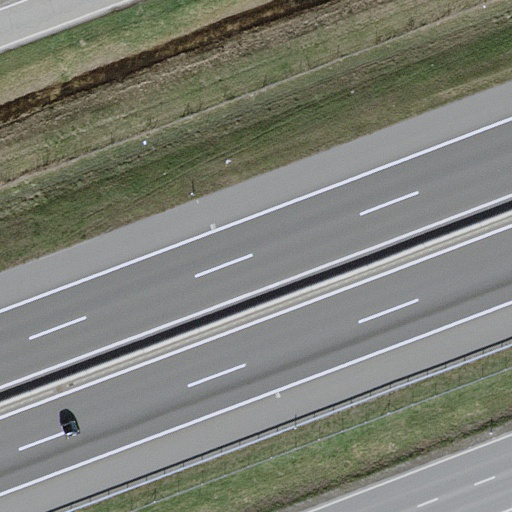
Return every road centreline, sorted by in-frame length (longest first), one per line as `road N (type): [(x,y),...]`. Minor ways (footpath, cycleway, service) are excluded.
road 1 (motorway): [(511,154),(0,347)]
road 2 (motorway): [(0,457),(511,265)]
